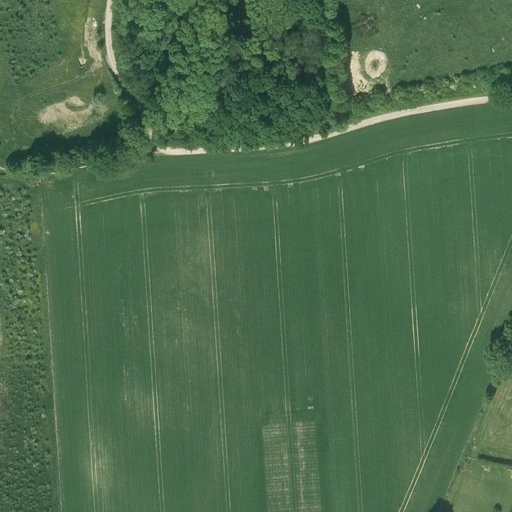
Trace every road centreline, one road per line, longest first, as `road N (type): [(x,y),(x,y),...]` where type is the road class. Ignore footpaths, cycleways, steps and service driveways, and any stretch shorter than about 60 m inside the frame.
road 1 (track): [(165,150),(279,144),(511,95)]
road 2 (track): [(112,0),(118,72),(165,150)]
